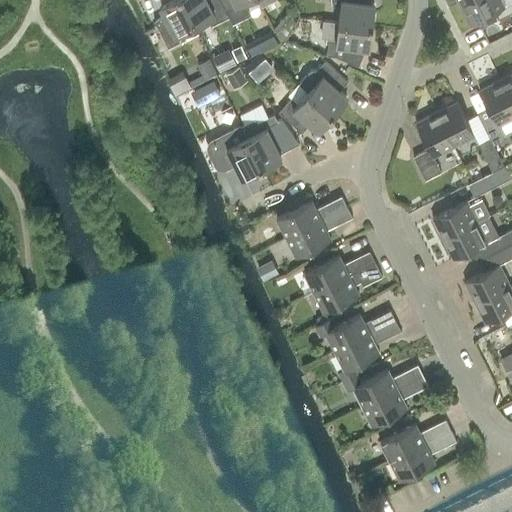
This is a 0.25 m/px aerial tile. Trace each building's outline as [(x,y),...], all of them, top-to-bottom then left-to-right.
[(196,25),(182,0),(169,0),(160,5),(165,15),(155,20),(169,48),(186,39),(183,32),(196,25)] [(226,9),(221,0),(182,0),(196,25),(209,18),(213,25),(230,17),(226,9)] [(245,0),(221,0),(226,9),(230,17),(234,24),(250,15),(243,1),(245,0)] [(341,7),(339,22),(373,26),(376,4),(372,3),(371,0),(333,0),(333,6),(341,7)] [(505,7),(501,0),(467,0),(460,4),(471,24),(505,7)] [(274,27),(280,39),(296,21),(289,10),(274,27)] [(371,48),(373,26),(339,22),(324,20),(324,21),(322,36),(330,37),(327,55),(336,56),(359,65),(360,65),(358,64),(360,47),(371,48)] [(272,32),(263,37),(269,48),(278,44),(272,32)] [(252,56),(263,50),(258,39),(247,45),(252,56)] [(242,47),(234,51),(239,62),(247,58),(242,47)] [(230,52),(214,60),(220,73),(236,65),(230,52)] [(261,53),(245,66),(257,81),(273,67),(261,53)] [(217,72),(210,58),(197,64),(204,78),(217,72)] [(311,70),(299,83),(308,91),(334,114),(349,97),(340,90),(348,81),(325,61),(317,70),(311,70)] [(248,80),(240,66),(227,74),(235,87),(248,80)] [(511,73),(501,79),(511,101),(511,73)] [(173,83),(171,84),(174,90),(177,96),(178,95),(191,88),(185,77),(173,83)] [(221,94),(213,78),(191,89),(199,105),(221,94)] [(511,116),(511,101),(501,79),(480,90),(497,124),(511,116)] [(334,114),(308,91),(298,102),(292,97),(280,111),(303,132),(311,123),(319,131),(334,114)] [(475,135),(458,101),(437,111),(454,146),(475,135)] [(242,126),(263,167),(283,157),(278,147),(296,138),(282,119),(278,121),(274,114),(269,117),(262,104),(242,114),(246,123),(242,126)] [(454,146),(437,111),(416,122),(430,148),(414,156),(426,179),(442,171),(434,156),(454,146)] [(263,167),(242,126),(214,140),(211,142),(210,144),(209,145),(209,148),(210,151),(218,166),(219,169),(222,170),(223,171),(226,171),(229,170),(237,166),(243,177),(263,167)] [(501,131),(490,137),(494,145),(506,139),(501,131)] [(505,165),(494,145),(490,137),(478,143),(493,171),(505,165)] [(505,165),(493,171),(469,183),(475,196),(511,178),(505,165)] [(287,236),(348,206),(342,195),(316,208),(312,199),(277,217),(287,236)] [(433,217),(444,238),(478,220),(468,199),(433,217)] [(327,229),(353,216),(348,206),(287,236),(297,256),(332,238),(327,229)] [(483,258),(511,243),(511,228),(500,235),(490,214),(478,220),(444,238),(454,258),(478,246),(483,258)] [(238,227),(240,232),(252,226),(249,221),(238,227)] [(510,284),(500,263),(511,257),(511,243),(483,258),(489,269),(465,281),(476,301),(510,284)] [(315,291),(375,261),(370,250),(344,263),(340,254),(305,272),(315,291)] [(355,284),(381,271),(375,261),(315,291),(325,311),(359,293),(355,284)] [(278,273),(273,263),(260,270),(265,280),(278,273)] [(511,287),(510,284),(476,301),(486,322),(511,308),(511,287)] [(335,350),(396,319),(391,309),(365,322),(360,313),(334,326),(330,318),(315,325),(320,336),(327,332),(335,350)] [(338,372),(343,380),(357,373),(353,365),(380,352),(375,343),(401,330),(396,319),(335,350),(345,369),(338,372)] [(354,387),(363,405),(424,374),(418,364),(392,376),(388,368),(362,381),(357,373),(343,380),(348,390),(354,387)] [(403,398),(429,385),(424,374),(363,405),(373,424),(408,406),(403,398)] [(391,460),(451,429),(446,419),(420,431),(416,423),(381,440),(391,460)] [(431,453),(457,440),(451,429),(391,460),(401,479),(435,461),(431,453)] [(511,511),(511,490),(496,498),(503,511),(511,511)] [(503,511),(496,498),(474,509),(475,511),(503,511)]
